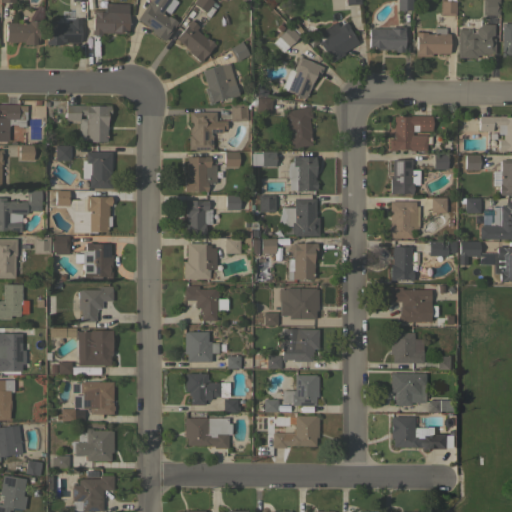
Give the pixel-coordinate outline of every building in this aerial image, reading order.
[(147,3),(148,3),(150,0),(175,0),(177,1),(168,13),(163,10),(161,13),(166,16),(167,15),(176,22),(163,40),(150,31),(151,29),(136,19),(147,3)] [(194,0),(210,0),(212,1),(204,12),(192,3),(194,0)] [(396,0),(411,0),(411,9),(397,9),(396,0)] [(439,15),(440,0),(455,0),(455,15),(439,15)] [(498,0),(498,14),(481,14),(481,0),(498,0)] [(128,4),(127,32),(120,32),(120,33),(101,32),(101,35),(91,34),(91,29),(92,30),(92,13),(91,13),(92,9),(104,10),(104,3),(128,4)] [(15,41),(15,42),(8,42),(8,41),(5,41),(5,22),(23,22),(28,22),(28,20),(30,20),(30,18),(42,18),(42,27),(38,27),(38,39),(39,39),(39,44),(23,44),(23,41),(15,41)] [(45,44),(45,39),(46,39),(46,25),(45,25),(45,21),(55,21),(55,22),(70,22),(70,18),(80,18),(80,25),(79,25),(79,42),(77,42),(77,43),(69,43),(69,42),(62,42),(62,44),(45,44)] [(206,39),(207,38),(214,44),(212,47),(211,46),(201,58),(202,59),(199,62),(187,51),(188,50),(175,38),(187,23),(190,19),(198,26),(195,29),(206,39)] [(329,62),(326,57),(327,56),(317,41),(322,38),(318,31),(335,21),(338,26),(346,21),(351,31),(350,31),(357,43),(342,52),(343,53),(329,62)] [(457,28),(475,28),(480,23),(493,24),(493,35),(490,35),(490,38),(494,38),(494,53),(484,53),(484,54),(476,54),(476,57),(456,57),(457,28)] [(511,56),(500,56),(501,23),(511,23),(511,56)] [(289,25),(298,35),(282,51),(272,42),(289,25)] [(389,28),(389,26),(404,26),(404,30),(403,30),(403,47),(404,47),(404,51),(394,51),(394,49),(374,49),(374,47),(368,47),(368,27),(389,28)] [(431,53),(431,56),(414,55),(414,50),(415,50),(415,36),(414,36),(414,31),(426,32),(426,33),(433,33),(434,27),(445,27),(445,33),(449,33),(448,53),(431,53)] [(228,48),(240,41),(248,54),(235,61),(228,48)] [(289,68),(292,70),(298,56),(322,67),(318,76),(314,74),(304,98),(280,88),(289,68)] [(238,94),(227,98),(227,96),(213,101),(213,102),(208,104),(203,88),(206,87),(200,70),(219,64),(219,65),(227,62),(238,94)] [(269,113),(254,111),(256,96),(271,98),(269,113)] [(0,103),(17,104),(17,105),(26,105),(25,119),(24,119),(24,126),(17,126),(15,124),(10,124),(7,126),(7,141),(4,141),(4,142),(0,142),(0,103)] [(229,104),(248,103),(249,108),(245,108),(246,120),(230,121),(229,104)] [(85,141),(85,140),(77,140),(77,122),(78,122),(78,120),(65,120),(65,104),(109,104),(109,114),(106,114),(106,141),(85,141)] [(286,126),(285,126),(283,110),(309,106),(311,117),(308,118),(310,132),(309,132),(310,144),(290,148),(286,126)] [(187,149),(187,135),(190,135),(190,134),(188,134),(188,111),(215,111),(215,120),(225,120),(225,128),(221,128),(221,132),(210,132),(210,134),(212,134),(212,149),(187,149)] [(425,136),(430,136),(430,143),(425,143),(425,150),(414,149),(414,150),(408,150),(408,149),(395,149),(395,150),(388,150),(388,138),(392,138),(392,116),(409,116),(409,115),(430,115),(430,130),(417,130),(417,131),(411,131),(411,134),(425,134),(425,136)] [(477,130),(477,116),(503,116),(503,117),(511,117),(511,150),(504,150),(504,151),(501,151),(501,139),(502,139),(502,133),(496,133),(496,126),(491,126),(491,130),(477,130)] [(32,144),(32,159),(18,159),(18,144),(32,144)] [(54,160),(54,145),(69,145),(69,159),(54,160)] [(110,151),(110,187),(88,187),(88,178),(81,178),(81,160),(85,160),(85,151),(110,151)] [(223,166),(223,151),(237,151),(237,166),(223,166)] [(260,166),(260,163),(251,164),(251,153),(260,152),(260,151),(273,151),(274,165),(260,166)] [(432,154),(446,154),(446,168),(432,168),(432,154)] [(464,169),(464,154),(478,154),(478,169),(464,169)] [(183,174),(185,174),(185,156),(203,157),(203,156),(209,156),(209,165),(214,165),(214,183),(206,183),(206,191),(203,191),(187,190),(187,191),(183,191),(183,174)] [(314,180),(316,180),(316,183),(315,183),(315,186),(316,186),(316,189),(298,190),(298,191),(295,191),(295,189),(288,189),(288,180),(286,174),(286,170),(286,167),(287,164),(288,161),(291,161),(291,156),(314,156),(314,180)] [(410,170),(418,170),(418,184),(412,184),(411,193),(408,193),(392,192),(392,193),(389,193),(389,175),(391,175),(391,168),(390,168),(390,162),(391,162),(391,159),(410,159),(410,170)] [(492,170),(497,170),(498,160),(499,160),(499,159),(511,159),(511,194),(498,194),(498,185),(491,185),(492,170)] [(0,197),(4,197),(4,200),(25,201),(25,190),(40,190),(40,191),(43,191),(43,197),(40,197),(40,205),(27,204),(27,203),(26,203),(26,214),(20,214),(20,221),(19,221),(19,227),(20,227),(20,231),(7,231),(7,230),(0,230),(0,197)] [(107,226),(106,226),(106,231),(96,231),(96,232),(87,232),(71,232),(71,220),(63,206),(54,206),(54,190),(67,190),(68,199),(78,199),(85,195),(87,195),(87,196),(110,196),(110,205),(107,205),(107,226)] [(224,209),(224,194),(238,194),(238,209),(224,209)] [(258,211),(257,195),(273,195),(274,211),(258,211)] [(430,197),(445,197),(445,212),(430,212),(430,197)] [(464,212),(464,197),(478,197),(478,212),(464,212)] [(314,198),(314,217),(317,217),(317,235),(290,235),(290,225),(282,225),(284,215),(281,207),(293,207),(293,198),(314,198)] [(210,223),(203,223),(203,234),(200,234),(182,234),(182,223),(185,223),(185,220),(184,220),(184,199),(185,199),(185,200),(207,200),(207,209),(210,209),(210,223)] [(414,201),(414,210),(417,211),(417,228),(411,228),(410,237),(387,237),(387,224),(390,224),(390,222),(388,222),(389,200),(414,201)] [(511,238),(478,238),(478,226),(481,226),(481,224),(491,224),(491,214),(481,214),(481,210),(491,210),(491,206),(499,206),(499,205),(504,205),(504,202),(511,202),(511,238)] [(67,254),(53,253),(53,252),(50,252),(50,235),(67,235),(67,254)] [(49,237),(49,252),(32,252),(32,236),(49,237)] [(223,238),(238,237),(238,252),(223,252),(223,238)] [(260,253),(260,237),(273,237),(274,253),(260,253)] [(0,238),(15,238),(15,255),(14,255),(13,277),(0,277),(0,238)] [(249,253),(249,239),(257,239),(257,253),(249,253)] [(441,240),(441,243),(446,243),(446,255),(428,255),(428,240),(441,240)] [(465,255),(465,264),(457,264),(457,252),(458,240),(477,240),(477,255),(465,255)] [(88,281),(88,277),(82,277),(82,267),(81,262),(73,262),(73,253),(81,253),(81,251),(84,251),(85,241),(90,242),(90,243),(109,243),(109,254),(111,254),(110,277),(105,277),(105,276),(100,276),(100,281),(88,281)] [(182,278),(182,261),(185,261),(185,242),(204,242),(204,244),(209,244),(209,247),(214,247),(214,269),(208,269),(208,278),(182,278)] [(286,258),(290,258),(290,251),(288,251),(288,244),(291,244),(291,243),(315,243),(315,252),(312,252),(312,263),(313,263),(313,267),(312,267),(312,278),(291,278),(291,279),(286,279),(286,258)] [(410,269),(412,269),(412,280),(408,280),(408,279),(394,279),(389,279),(389,264),(391,264),(391,255),(391,245),(410,245),(410,269)] [(492,254),(495,254),(495,246),(502,246),(502,247),(511,246),(511,280),(501,280),(501,281),(498,281),(498,273),(492,273),(492,254)] [(0,300),(1,300),(1,284),(20,284),(20,304),(18,304),(18,315),(9,315),(9,318),(0,318),(0,300)] [(77,290),(80,290),(80,289),(98,289),(98,285),(110,285),(110,289),(111,289),(111,300),(100,300),(100,308),(96,308),(96,311),(95,311),(95,320),(94,320),(94,321),(80,321),(80,310),(77,310),(77,290)] [(201,320),(201,319),(200,319),(199,310),(198,310),(198,307),(194,307),(194,299),(183,299),(183,288),(183,285),(197,285),(197,288),(216,288),(217,298),(225,298),(225,309),(214,309),(215,320),(201,320)] [(429,289),(429,305),(436,305),(436,315),(429,315),(429,320),(419,320),(419,321),(398,321),(398,313),(399,313),(399,301),(388,301),(388,289),(390,289),(390,286),(401,287),(401,289),(429,289)] [(293,287),(314,288),(314,289),(316,289),(316,310),(314,310),(314,318),(290,318),(290,316),(275,315),(275,324),(262,324),(262,312),(275,312),(275,290),(277,290),(293,304),(293,287)] [(73,327),(73,337),(47,336),(47,327),(73,327)] [(316,348),(312,348),(312,351),(311,351),(311,360),(310,360),(310,361),(292,360),(292,359),(280,359),(280,347),(277,347),(277,337),(281,337),(281,328),(316,328),(316,348)] [(76,365),(76,356),(74,356),(74,331),(89,331),(89,330),(110,330),(110,340),(112,342),(112,346),(110,347),(111,354),(109,354),(110,356),(110,361),(109,362),(109,364),(76,365)] [(185,361),(185,353),(183,353),(183,332),(185,332),(185,331),(206,331),(206,341),(209,341),(209,342),(217,342),(217,352),(209,352),(209,361),(185,361)] [(391,362),(391,353),(388,353),(389,343),(390,343),(390,332),(412,332),(412,338),(421,338),(421,352),(422,352),(422,362),(391,362)] [(0,333),(1,333),(20,333),(20,349),(24,349),(24,364),(11,364),(11,365),(0,365),(0,333)] [(225,355),(238,355),(238,368),(225,368),(225,355)] [(279,355),(279,368),(265,368),(265,367),(258,367),(258,360),(265,360),(265,355),(279,355)] [(436,355),(450,355),(450,369),(436,369),(436,355)] [(69,361),(69,373),(56,373),(56,361),(69,361)] [(424,372),(424,384),(418,384),(418,402),(409,402),(409,405),(395,405),(395,403),(394,403),(394,395),(393,395),(393,391),(389,391),(389,372),(424,372)] [(183,373),(185,373),(203,373),(206,373),(206,382),(227,382),(227,396),(209,396),(209,399),(203,399),(203,404),(190,404),(190,403),(189,403),(189,395),(187,395),(187,391),(185,391),(184,391),(183,373)] [(316,396),(314,396),(314,405),(290,404),(290,402),(280,402),(281,389),(293,390),(293,374),(314,374),(314,376),(317,376),(316,396)] [(0,379),(12,379),(12,391),(8,391),(8,400),(9,400),(9,411),(7,411),(7,419),(0,419),(0,379)] [(111,381),(111,400),(109,400),(109,402),(111,402),(111,404),(113,406),(113,409),(111,410),(111,413),(88,414),(88,408),(81,408),(81,407),(72,407),(71,394),(80,394),(80,393),(78,393),(78,391),(70,391),(70,382),(78,382),(78,381),(111,381)] [(235,398),(235,411),(221,411),(222,398),(235,398)] [(276,399),(276,411),(262,411),(262,398),(276,399)] [(453,400),(453,411),(441,411),(441,412),(427,412),(427,400),(453,400)] [(59,420),(59,419),(55,419),(55,415),(59,415),(59,408),(73,408),(73,409),(83,409),(83,419),(73,419),(73,420),(59,420)] [(183,415),(186,417),(227,418),(227,423),(230,423),(230,434),(227,434),(226,448),(213,447),(213,445),(185,445),(185,438),(183,438),(183,415)] [(271,432),(285,432),(285,435),(293,435),(293,415),(314,415),(314,416),(317,416),(316,445),(284,445),(284,447),(271,447),(271,432)] [(412,416),(412,436),(421,436),(421,434),(446,434),(446,449),(421,449),(421,446),(391,446),(391,438),(389,438),(389,417),(391,417),(391,415),(412,416)] [(0,426),(16,424),(20,452),(4,455),(5,457),(1,457),(1,455),(0,455),(0,426)] [(111,452),(109,452),(109,460),(85,460),(85,455),(72,455),(72,442),(84,442),(84,428),(91,428),(91,430),(109,430),(112,431),(111,452)] [(51,467),(50,458),(54,457),(53,455),(67,455),(67,467),(51,467)] [(25,459),(40,461),(37,475),(23,473),(25,459)] [(0,511),(0,504),(1,495),(0,494),(0,480),(1,474),(24,478),(21,495),(25,496),(23,509),(11,507),(11,509),(7,509),(6,511),(0,511)] [(70,485),(78,484),(77,479),(80,479),(80,478),(99,478),(99,475),(112,475),(112,490),(101,490),(101,510),(80,510),(80,508),(71,508),(70,485)]
